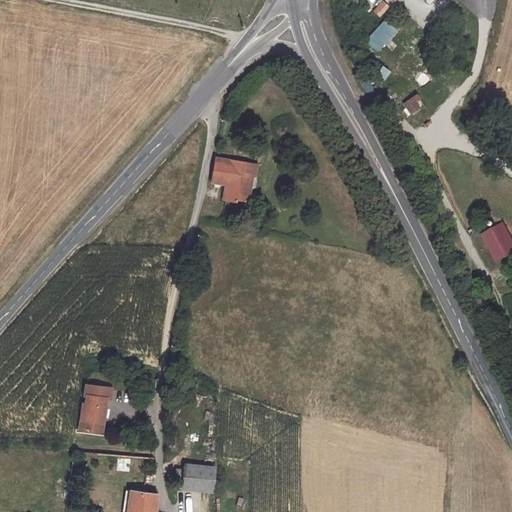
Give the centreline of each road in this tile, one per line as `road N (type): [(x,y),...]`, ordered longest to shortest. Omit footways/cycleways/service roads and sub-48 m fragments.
road 1 (tertiary): [(511,432),(310,39),(304,6)]
road 2 (residential): [(202,95),(213,123),(171,306),(158,408),(168,511)]
road 3 (tertiary): [(202,95),(0,325)]
road 4 (track): [(250,42),(52,0)]
road 5 (track): [(343,101),(360,95),(400,120),(448,206)]
road 6 (track): [(418,140),(474,73),(493,0)]
road 7 (tertiary): [(304,6),(250,42),(202,95)]
road 8 (track): [(448,206),(511,324)]
